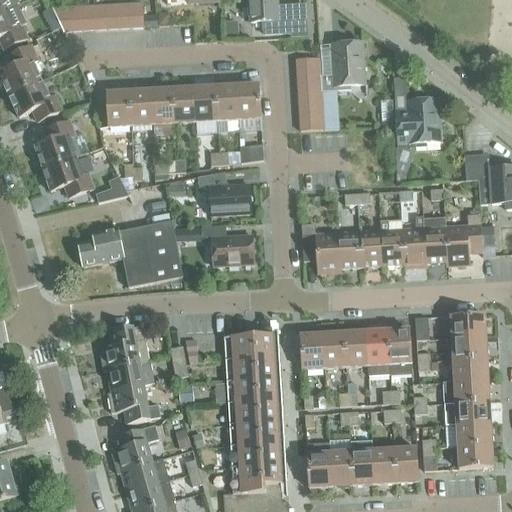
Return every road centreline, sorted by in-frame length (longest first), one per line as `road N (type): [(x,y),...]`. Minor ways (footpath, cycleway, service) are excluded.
road 1 (residential): [(284,300),(271,54),(89,59)]
road 2 (residential): [(284,300),(38,320)]
road 3 (residential): [(511,290),(284,300)]
road 4 (residential): [(511,127),(348,0)]
road 5 (tertiary): [(89,511),(38,320)]
road 6 (tertiary): [(38,320),(0,186)]
